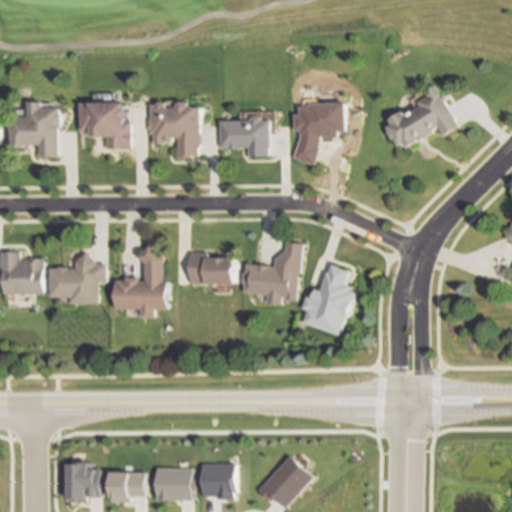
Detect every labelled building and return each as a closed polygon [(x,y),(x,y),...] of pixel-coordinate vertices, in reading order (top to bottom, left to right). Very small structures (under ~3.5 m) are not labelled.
[(443,94),(458,117),(464,126),(449,136),(443,126),(411,147),(408,144),(404,147),(391,128),(396,125),(393,119),(408,109),(412,115),(426,105),(424,102),(434,96),(430,91),(438,86),(441,91),(443,94)] [(196,105),(196,107),(204,107),(204,147),(203,147),(203,156),(182,156),(182,137),(177,137),(177,141),(158,141),(157,104),(162,104),(165,102),(171,102),(173,104),(173,107),(183,107),(183,105),(187,102),(193,101),(196,105)] [(66,108),(65,128),(62,128),(62,157),(43,156),(43,145),(14,145),(15,117),(33,117),(34,102),(47,102),(47,107),(66,108)] [(351,102),(352,132),(344,132),(344,137),(327,137),(324,147),(325,148),(319,166),(317,165),(298,158),(306,137),(306,131),(300,131),(299,114),(305,114),(305,106),(316,106),(316,103),(351,102)] [(131,120),(131,122),(135,122),(135,131),(135,136),(135,149),(111,149),(111,136),(97,137),(97,131),(86,131),(86,103),(131,103),(133,103),(133,120),(131,120)] [(268,116),(268,120),(275,120),(275,147),(273,147),(273,155),(252,155),(252,148),(225,148),(225,121),(256,120),(256,117),(268,116)] [(306,261),(306,268),(303,297),(302,297),(302,300),(293,300),(293,296),(287,296),(286,303),(271,302),(272,294),(248,292),(249,283),(247,283),(248,273),(250,273),(251,264),(280,266),(281,259),(291,250),(292,242),(308,243),(306,261)] [(170,258),(170,280),(173,280),(173,308),(160,309),(160,318),(145,318),(145,309),(121,309),(121,306),(119,306),(119,285),(121,285),(121,280),(132,280),(132,278),(145,278),(145,280),(151,280),(151,265),(143,257),(156,244),(170,258)] [(23,252),(23,259),(46,259),(46,294),(4,295),(4,259),(4,252),(23,252)] [(91,252),(102,263),(110,263),(110,283),(102,283),(102,297),(102,301),(74,302),(74,297),(54,297),(53,269),(63,269),(63,267),(72,267),(72,268),(80,268),(80,263),(91,252)] [(221,252),(221,258),(241,258),(241,283),(195,283),(194,258),(194,252),(221,252)] [(355,271),(352,279),(350,284),(358,286),(356,291),(360,293),(357,302),(357,303),(359,304),(356,312),(353,311),(345,335),(309,322),(313,310),(311,310),(308,309),(313,297),(315,298),(318,290),(320,291),(321,289),(326,291),(329,281),(331,277),(333,272),(335,273),(338,265),(355,271)] [(312,463),(292,463),(292,493),(312,493),(312,463)] [(209,491),(224,491),(224,466),(197,466),(197,485),(209,485),(209,491)]
